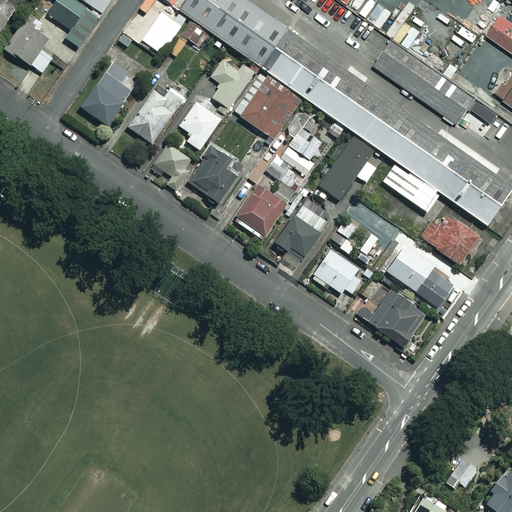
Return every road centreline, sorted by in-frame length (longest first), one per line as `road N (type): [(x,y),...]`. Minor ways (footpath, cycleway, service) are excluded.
road 1 (tertiary): [(418,397),(0,102)]
road 2 (tertiary): [(418,397),(511,267)]
road 3 (tertiary): [(340,511),(418,397)]
